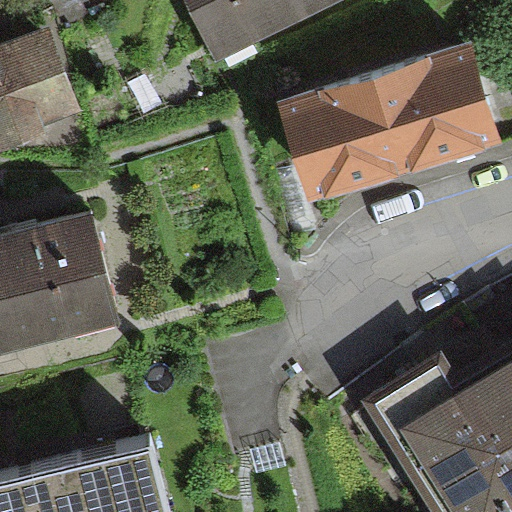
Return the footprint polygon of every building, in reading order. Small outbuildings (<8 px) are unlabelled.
[(178,0),(208,56),(317,0),(178,0)] [(463,15),(272,82),(305,176),(496,109),(463,15)] [(0,34),(0,135),(77,107),(44,18),(0,34)] [(0,219),(0,337),(112,305),(80,196),(0,219)] [(511,511),(511,316),(374,404),(443,511),(511,511)] [(0,441),(0,511),(166,511),(135,403),(0,441)]
